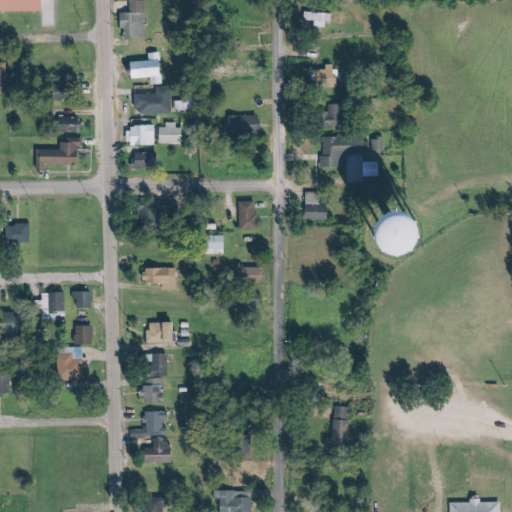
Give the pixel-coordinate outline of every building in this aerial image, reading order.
[(0,0),(0,12),(49,11),(48,0),(0,0)] [(126,39),(149,38),(148,1),(133,1),(133,13),(125,13),(126,39)] [(318,27),(333,27),(333,13),(308,13),(308,21),(318,21),(318,27)] [(153,77),(153,85),(166,84),(163,53),(151,54),(152,61),(134,63),(135,78),(153,77)] [(10,62),(0,62),(0,93),(10,93),(10,62)] [(341,64),(330,64),(330,70),(321,70),(321,88),(341,88),(341,64)] [(175,86),(159,87),(159,94),(138,95),(139,115),(175,114),(175,86)] [(332,105),(333,126),(349,126),(347,104),(332,105)] [(231,116),(232,135),(263,135),(263,116),(231,116)] [(85,118),(63,119),(64,133),(86,132),(85,118)] [(169,128),(163,128),(163,144),(186,143),(185,125),(169,125),(169,128)] [(135,145),(158,145),(157,126),(134,126),(135,145)] [(323,167),(351,167),(351,154),(384,153),(384,137),(326,138),(327,157),(323,157),(323,167)] [(84,165),(83,140),(64,141),(64,149),(40,150),(41,170),(48,170),(48,165),(84,165)] [(137,169),(162,168),(161,153),(136,154),(137,169)] [(367,177),(383,177),(383,163),(367,163),(367,177)] [(331,220),(331,205),(325,205),(325,192),(309,193),(310,221),(331,220)] [(242,202),(243,231),(261,231),(260,202),(242,202)] [(144,223),(179,223),(179,203),(144,203),(144,223)] [(424,258),(462,259),(462,221),(425,220),(424,258)] [(33,243),(33,225),(9,225),(9,243),(33,243)] [(229,254),(228,236),(214,236),(215,254),(229,254)] [(239,279),(266,280),(266,267),(239,266),(239,279)] [(181,269),(148,268),(148,284),(168,284),(168,290),(181,290),(181,269)] [(95,291),(74,292),(74,300),(79,300),(79,308),(95,308),(95,291)] [(67,292),(45,293),(46,320),(68,320),(67,292)] [(29,313),(11,313),(10,333),(28,334),(29,313)] [(152,343),(181,342),(180,322),(151,323),(152,343)] [(96,344),(96,326),(78,326),(78,344),(96,344)] [(87,359),(76,359),(76,353),(64,353),(63,379),(86,380),(87,359)] [(171,354),(148,354),(149,364),(156,364),(156,376),(172,375),(171,354)] [(0,393),(14,393),(13,372),(0,372),(0,393)] [(166,402),(166,378),(147,378),(147,403),(166,402)] [(337,438),(330,438),(330,447),(352,448),(353,407),(338,406),(337,438)] [(171,436),(170,411),(149,412),(149,430),(140,430),(140,437),(171,436)] [(176,462),(174,438),(156,439),(156,448),(149,448),(150,463),(176,462)] [(258,468),(239,467),(239,487),(257,487),(258,468)] [(223,511),(243,511),(254,511),(254,491),(217,491),(217,499),(223,499),(223,511)] [(147,511),(166,511),(167,497),(150,497),(150,511),(147,511)] [(454,502),(454,511),(504,511),(504,502),(484,502),(484,499),(473,499),(473,502),(454,502)]
